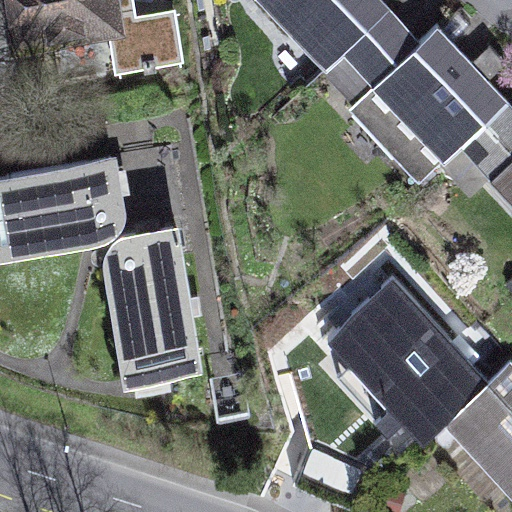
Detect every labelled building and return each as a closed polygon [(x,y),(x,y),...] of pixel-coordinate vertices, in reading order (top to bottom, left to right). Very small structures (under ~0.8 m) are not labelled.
[(152,0),(5,0),(17,66),(114,48),(120,85),(174,75),(165,25),(124,32),(120,7),(153,2),(152,0)] [(265,0),(324,67),(389,7),(383,0),(265,0)] [(418,39),(389,7),(324,67),(352,101),(418,39)] [(510,100),(438,20),(418,39),(352,101),(421,178),(461,143),(510,100)] [(511,156),(511,101),(510,100),(461,143),(492,177),(511,156)] [(511,156),(492,177),(511,198),(511,156)] [(112,167),(0,186),(0,272),(105,254),(123,229),(112,167)] [(173,240),(126,247),(102,266),(122,390),(195,379),(173,240)] [(443,433),(495,391),(399,287),(333,349),(424,458),(443,433)] [(511,375),(495,391),(443,433),(511,508),(511,375)]
